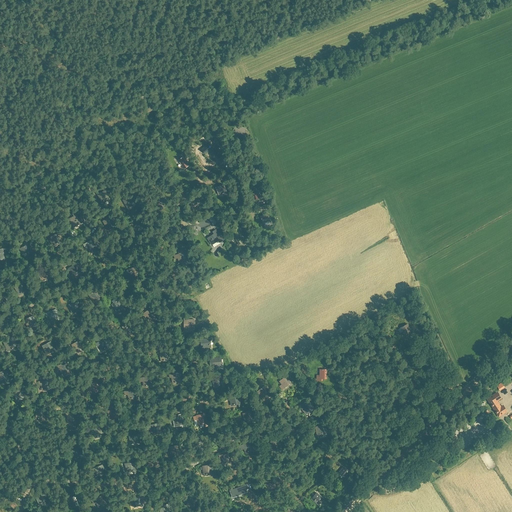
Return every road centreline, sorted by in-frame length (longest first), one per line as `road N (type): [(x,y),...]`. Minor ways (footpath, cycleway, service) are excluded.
road 1 (track): [(20,511),(32,480),(148,484),(236,439),(196,395),(113,427)]
road 2 (track): [(8,310),(106,273),(184,224),(173,192),(234,167),(248,206)]
road 3 (track): [(346,511),(511,347)]
road 4 (track): [(0,358),(17,362),(41,332),(110,320)]
road 5 (track): [(0,277),(89,231),(88,206)]
road 6 (unknown): [(175,332),(104,360),(88,357),(77,365),(80,381)]
